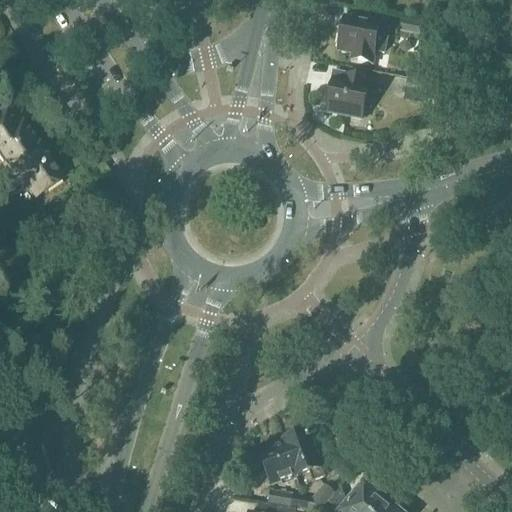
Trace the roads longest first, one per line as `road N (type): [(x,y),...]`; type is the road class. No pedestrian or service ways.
road 1 (primary): [(186,263),(107,511)]
road 2 (primary): [(146,511),(222,280)]
road 3 (residential): [(195,511),(223,418),(351,353)]
road 4 (residential): [(511,506),(351,353)]
road 5 (secondary): [(62,0),(179,175)]
road 6 (unclassified): [(351,353),(399,287),(416,195)]
road 7 (primary): [(265,161),(263,114),(280,0)]
road 8 (tertiary): [(291,239),(416,195)]
road 9 (tertiary): [(416,195),(310,193),(288,185)]
road 10 (secondary): [(214,153),(139,50)]
